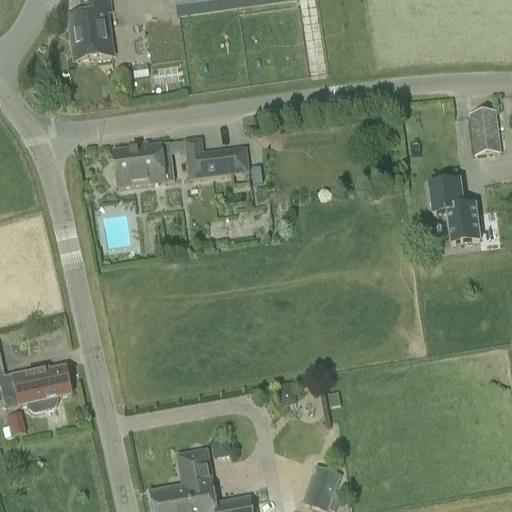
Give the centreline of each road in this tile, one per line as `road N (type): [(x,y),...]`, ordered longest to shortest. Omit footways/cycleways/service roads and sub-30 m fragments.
road 1 (unclassified): [(511,82),(288,99),(39,141)]
road 2 (unclassified): [(127,511),(39,141)]
